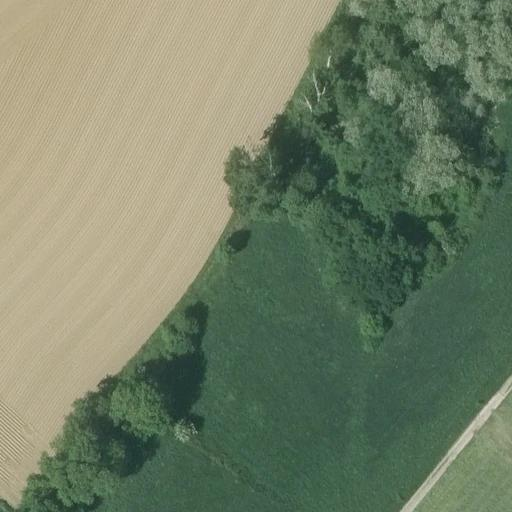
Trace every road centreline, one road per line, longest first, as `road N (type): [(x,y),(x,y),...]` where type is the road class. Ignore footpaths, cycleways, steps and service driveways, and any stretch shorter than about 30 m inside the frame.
road 1 (track): [(33,511),(71,438),(192,293),(342,0)]
road 2 (track): [(427,511),(511,407)]
